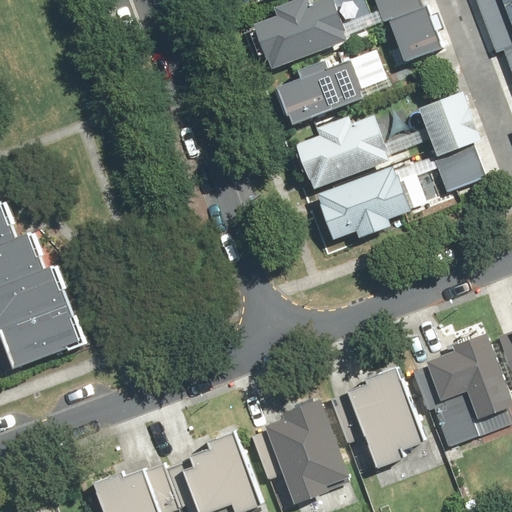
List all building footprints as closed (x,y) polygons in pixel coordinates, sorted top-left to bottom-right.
[(356,43),(340,0),(327,0),(314,5),(312,2),(286,12),(287,14),(262,24),(280,71),(356,43)] [(429,12),(423,0),(378,0),(388,25),(396,22),(411,63),(451,48),(437,9),(429,12)] [(511,0),(481,0),(486,10),(511,0)] [(511,42),(511,0),(486,10),(500,47),(507,44),(511,42)] [(375,101),(359,61),(335,70),(331,60),(306,70),(309,78),(286,87),(301,129),(375,101)] [(368,238),(400,226),(398,222),(422,213),(420,208),(504,177),(472,91),(426,108),(445,158),(406,173),(404,167),(327,196),(344,242),(367,234),(368,238)] [(357,121),(327,132),(328,137),(304,146),(322,194),(400,165),(382,116),(359,125),(357,121)] [(0,198),(0,241),(21,234),(7,196),(0,198)] [(21,234),(0,241),(0,281),(49,264),(36,228),(21,234)] [(49,264),(0,281),(0,316),(3,323),(73,297),(59,260),(49,264)] [(73,297),(3,323),(16,359),(86,333),(73,297)] [(511,412),(511,379),(493,333),(429,359),(446,403),(438,406),(456,450),(485,439),(479,426),(511,412)] [(406,372),(337,399),(368,476),(412,458),(410,453),(434,443),(406,372)] [(358,479),(329,403),(328,400),(292,414),(293,417),(270,426),(300,506),(342,490),(340,486),(358,479)] [(260,511),(272,508),(245,435),(195,454),(200,467),(190,471),(205,511),(260,511)] [(169,511),(154,472),(133,480),(130,470),(99,482),(110,511),(169,511)]
